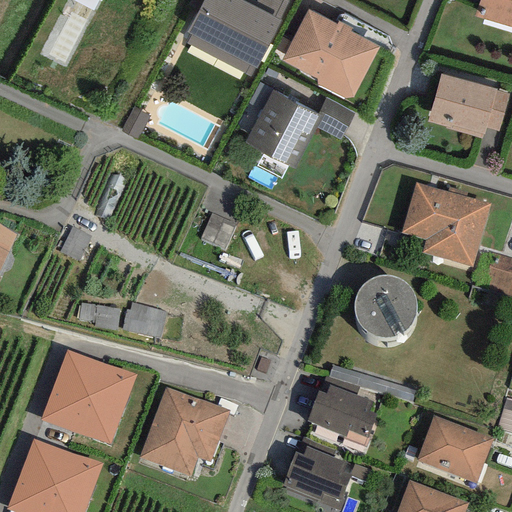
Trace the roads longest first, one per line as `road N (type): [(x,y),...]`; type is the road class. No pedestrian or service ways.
road 1 (residential): [(376,150),(237,511)]
road 2 (residential): [(433,0),(376,150)]
road 3 (residential): [(376,150),(511,190)]
